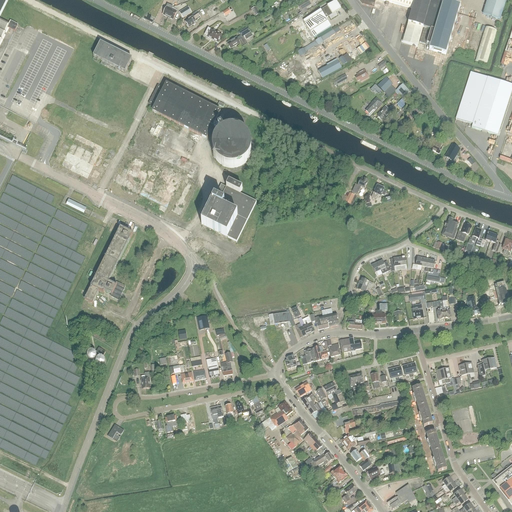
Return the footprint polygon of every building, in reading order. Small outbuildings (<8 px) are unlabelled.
[(309,3),(307,0),(305,0),(297,5),(301,11),(304,9),(303,7),(309,3)] [(358,0),(362,5),(373,8),(375,0),(378,0),(386,2),(385,6),(388,6),(389,3),(412,9),(405,35),(403,34),(401,43),(420,48),(421,43),(419,43),(423,28),(430,30),(426,45),(430,46),(429,51),(446,56),(460,7),(434,0),(358,0)] [(506,0),(486,0),(482,15),(500,20),(506,0)] [(336,1),(303,21),(314,38),(331,27),(325,18),(341,9),(336,1)] [(162,15),(168,18),(171,10),(172,8),(174,5),(170,3),(168,6),(167,5),(162,15)] [(183,19),(192,13),(188,7),(179,13),(183,19)] [(278,16),(285,12),(282,7),(275,11),(278,16)] [(255,8),(251,10),(255,17),(259,15),(255,8)] [(177,13),(171,10),(168,18),(173,20),(177,13)] [(197,15),(192,18),(185,23),(188,28),(196,23),(195,22),(200,18),(197,15)] [(8,27),(0,22),(0,42),(7,28),(15,32),(18,26),(18,25),(11,21),(8,27)] [(299,56),(341,31),(339,27),(297,51),(299,56)] [(247,28),(239,33),(240,36),(241,38),(242,37),(250,33),(247,28)] [(486,65),(496,31),(485,28),(475,61),(486,65)] [(213,40),(216,33),(208,29),(205,35),(208,36),(207,37),(213,40)] [(221,36),(216,33),(213,40),(218,43),(221,36)] [(241,47),(246,44),(242,37),(241,38),(240,36),(227,44),(230,49),(240,44),(241,47)] [(365,43),(356,50),(360,55),(369,48),(365,43)] [(93,58),(124,74),(131,60),(112,50),(111,50),(104,47),(105,47),(100,44),(93,58)] [(347,63),(342,57),(339,59),(343,66),(347,63)] [(321,78),(341,69),(337,59),(326,64),(327,66),(318,70),(321,78)] [(384,61),(377,66),(370,71),(373,75),(380,69),(380,70),(387,65),(384,61)] [(359,80),(360,82),(369,78),(365,70),(356,74),(357,76),(355,77),(357,82),(359,80)] [(471,128),(497,136),(511,90),(511,86),(485,77),(486,74),(480,73),(479,75),(470,73),(455,119),(472,125),(471,128)] [(345,74),(332,82),(334,86),(347,79),(345,74)] [(384,93),(391,85),(384,79),(377,86),(384,93)] [(154,107),(152,112),(206,139),(220,112),(166,85),(162,93),(154,107)] [(381,91),(375,85),(372,87),(379,94),(381,91)] [(402,85),(396,90),(394,92),(397,95),(400,93),(403,97),(409,91),(402,85)] [(162,93),(164,88),(158,86),(156,90),(148,104),(154,107),(162,93)] [(383,104),(381,103),(376,98),(371,103),(371,104),(369,106),(369,107),(365,111),(369,114),(373,110),(373,111),(376,108),(378,110),(383,104)] [(397,107),(401,111),(401,110),(407,105),(402,99),(396,105),(398,106),(397,107)] [(395,110),(392,107),(387,111),(384,108),(376,116),(382,121),(390,113),(391,115),(395,110)] [(405,114),(401,110),(401,111),(395,116),(399,120),(405,114)] [(407,127),(404,125),(405,125),(400,120),(399,122),(397,120),(392,125),(398,131),(399,130),(401,132),(407,127)] [(222,166),(223,166),(224,167),(225,167),(226,168),(227,168),(229,168),(230,168),(231,168),(232,168),(234,168),(235,168),(236,168),(237,167),(238,167),(240,167),(241,166),(242,165),(243,165),(244,164),(245,163),(245,162),(246,161),(247,160),(248,159),(248,158),(249,157),(249,156),(250,155),(250,154),(250,152),(251,151),(251,150),(251,149),(251,147),(250,146),(250,145),(250,144),(250,143),(249,141),(249,140),(248,139),(247,138),(247,137),(246,136),(245,135),(244,134),(243,134),(242,133),(241,132),(240,132),(239,131),(238,131),(237,130),(235,130),(234,130),(233,130),(232,130),(230,130),(229,130),(228,130),(227,130),(226,130),(224,131),(223,131),(221,127),(217,129),(220,133),(219,134),(218,135),(217,136),(216,137),(216,138),(215,139),(214,140),(214,141),(213,142),(213,143),(213,144),(212,146),(212,147),(212,148),(212,149),(212,151),(212,152),(212,153),(213,154),(213,155),(214,157),(214,158),(215,159),(215,160),(216,161),(217,162),(218,163),(219,164),(220,164),(221,165),(222,166)] [(419,147),(423,142),(418,139),(414,144),(419,147)] [(439,155),(443,147),(441,146),(442,144),(434,140),(433,142),(429,150),(439,155)] [(58,167),(87,179),(92,169),(96,171),(105,149),(99,146),(97,151),(90,148),(86,158),(65,149),(58,167)] [(453,147),(447,157),(452,160),(458,150),(453,147)] [(502,153),(500,158),(508,161),(511,151),(506,149),(504,154),(502,153)] [(133,157),(127,174),(130,175),(129,176),(135,179),(142,161),(133,157)] [(148,167),(137,197),(158,204),(156,210),(161,212),(163,209),(167,210),(172,195),(178,197),(180,193),(176,191),(180,179),(148,167)] [(365,186),(368,181),(367,181),(367,180),(366,179),(365,180),(364,179),(363,181),(360,180),(354,193),(356,194),(357,194),(360,187),(364,189),(364,188),(365,188),(366,187),(365,186)] [(219,203),(214,200),(212,205),(211,204),(201,225),(227,238),(228,238),(236,243),(256,203),(239,195),(242,189),(228,183),(219,203)] [(386,193),(383,191),(384,189),(377,185),(373,193),(371,197),(376,200),(378,196),(380,197),(381,195),(384,196),(386,193)] [(349,193),(344,202),(349,204),(353,195),(349,193)] [(180,217),(187,201),(182,199),(177,210),(174,209),(172,214),(180,217)] [(83,214),(84,212),(86,209),(86,208),(82,206),(77,204),(69,200),(66,205),(83,214)] [(453,240),(457,229),(456,229),(458,224),(453,222),(453,220),(449,219),(447,223),(446,223),(444,227),(445,227),(441,236),(453,240)] [(458,232),(455,240),(463,243),(466,235),(468,236),(471,227),(465,225),(461,233),(458,232)] [(120,228),(92,285),(91,288),(90,289),(86,296),(84,300),(92,304),(99,292),(103,294),(104,291),(112,295),(111,297),(119,301),(125,288),(117,284),(110,280),(133,234),(125,230),(120,228)] [(469,240),(467,245),(465,251),(471,253),(473,246),(470,245),(472,241),(475,242),(476,238),(478,239),(476,245),(480,247),(482,240),(478,238),(481,231),(475,229),(471,241),(469,240)] [(482,240),(480,247),(483,248),(485,241),(490,243),(493,235),(488,233),(485,241),(482,240)] [(492,251),(495,252),(498,244),(498,242),(496,241),(498,237),(493,235),(490,243),(495,245),(492,251)] [(193,240),(192,239),(186,243),(194,253),(206,243),(204,240),(202,242),(198,237),(193,240)] [(511,243),(505,241),(502,250),(504,250),(503,254),(507,256),(509,252),(510,252),(511,249),(511,243)] [(222,255),(206,263),(216,284),(232,276),(222,255)] [(429,260),(422,259),(421,267),(424,268),(425,269),(425,272),(427,272),(429,260)] [(435,261),(429,260),(427,272),(432,274),(435,261)] [(384,264),(382,261),(377,264),(380,271),(382,275),(391,271),(387,263),(384,264)] [(380,271),(377,264),(371,266),(376,277),(378,277),(377,273),(380,271)] [(358,284),(367,288),(369,284),(372,285),(373,284),(361,278),(358,284)] [(504,283),(494,285),(492,286),(493,292),(479,295),(482,310),(499,306),(499,305),(501,304),(501,305),(509,303),(504,283)] [(365,292),(367,288),(358,284),(356,290),(368,295),(368,293),(365,292)] [(410,302),(424,300),(423,299),(423,294),(420,294),(412,295),(409,296),(410,302)] [(466,299),(468,308),(466,308),(467,311),(468,311),(470,317),(481,315),(480,308),(476,309),(473,297),(466,299)] [(443,302),(445,319),(451,318),(450,313),(451,313),(450,311),(450,310),(449,310),(448,302),(443,302)] [(376,311),(376,315),(372,315),(373,325),(385,324),(385,315),(382,315),(381,307),(381,305),(377,305),(377,311),(376,311)] [(124,321),(93,306),(89,315),(120,330),(124,321)] [(291,309),(295,318),(300,316),(296,307),(291,309)] [(422,311),(422,309),(417,310),(417,308),(416,309),(412,309),(413,320),(423,319),(422,311)] [(319,317),(315,318),(318,331),(338,326),(338,321),(337,315),(332,316),(331,312),(321,314),(322,317),(319,318),(319,317)] [(396,322),(397,322),(398,323),(399,323),(400,322),(401,322),(401,317),(402,317),(401,312),(393,313),(394,317),(396,317),(396,322)] [(289,313),(268,316),(270,325),(290,322),(292,328),(295,326),(293,322),(289,313)] [(354,329),(355,320),(355,316),(352,315),(351,320),(347,319),(346,329),(354,329)] [(305,328),(308,335),(315,332),(309,320),(306,321),(308,325),(305,326),(305,328)] [(362,321),(355,320),(354,329),(362,330),(362,324),(361,324),(362,321)] [(303,323),(300,324),(297,325),(302,337),(308,335),(305,328),(305,326),(303,323)] [(187,339),(185,330),(178,332),(180,341),(187,339)] [(331,346),(330,339),(326,340),(328,347),(331,358),(340,356),(338,345),(331,346)] [(348,340),(350,352),(355,351),(362,349),(360,341),(354,342),(353,339),(348,340)] [(350,352),(348,340),(339,341),(341,354),(350,352)] [(237,351),(232,344),(228,345),(230,353),(233,352),(237,351)] [(319,353),(320,353),(319,347),(313,349),(317,362),(321,361),(319,353)] [(105,353),(99,348),(96,352),(103,357),(105,353)] [(310,357),(314,355),(313,350),(304,352),(305,358),(310,357)] [(87,356),(87,357),(87,358),(88,358),(88,359),(89,360),(90,360),(91,361),(92,361),(93,360),(94,360),(95,359),(96,358),(96,357),(96,356),(96,355),(96,354),(95,353),(94,352),(93,352),(92,352),(91,352),(90,352),(89,352),(88,353),(88,354),(87,354),(87,355),(87,356)] [(320,353),(319,353),(321,361),(328,359),(327,352),(320,353)] [(230,353),(225,355),(227,363),(220,364),(223,377),(232,375),(230,363),(233,363),(230,353)] [(310,357),(305,358),(300,360),(302,366),(316,362),(314,355),(310,357)] [(296,367),(293,356),(287,357),(286,359),(286,361),(285,362),(287,370),(296,367)] [(201,357),(190,359),(192,368),(202,366),(201,357)] [(96,362),(96,363),(96,364),(97,365),(97,366),(98,366),(99,367),(100,367),(101,367),(102,367),(103,366),(104,366),(104,365),(105,365),(105,364),(105,363),(105,362),(105,361),(105,360),(104,360),(104,359),(103,359),(102,358),(101,358),(100,358),(99,358),(98,359),(97,359),(97,360),(96,361),(96,362)] [(210,360),(212,369),(214,378),(219,377),(216,359),(210,360)] [(494,359),(488,360),(490,370),(496,368),(494,359)] [(490,370),(488,360),(481,361),(483,367),(478,368),(480,378),(485,376),(484,371),(490,370)] [(408,365),(412,378),(413,377),(412,374),(417,373),(414,364),(408,365)] [(471,364),(465,365),(467,375),(474,373),(471,364)] [(181,373),(180,371),(179,365),(173,367),(174,374),(181,373)] [(412,378),(408,365),(402,367),(405,376),(409,375),(410,378),(412,378)] [(467,375),(465,365),(459,367),(461,376),(467,375)] [(400,367),(394,369),(397,381),(399,381),(398,378),(403,377),(400,367)] [(390,380),(394,379),(395,379),(396,382),(397,381),(394,369),(388,370),(390,380)] [(446,384),(450,383),(449,379),(451,379),(449,369),(442,370),(445,380),(446,384)] [(445,380),(442,370),(436,372),(439,381),(441,381),(442,385),(446,384),(445,380)] [(195,381),(206,379),(204,371),(193,373),(195,381)] [(144,373),(144,376),(141,377),(142,390),(150,389),(149,379),(150,379),(149,373),(144,373)] [(182,384),(193,382),(192,373),(181,375),(182,384)] [(361,374),(356,375),(358,381),(359,390),(362,389),(369,388),(368,384),(363,384),(361,374)] [(373,375),(370,375),(373,387),(377,387),(376,383),(378,382),(378,381),(379,380),(378,379),(377,374),(376,374),(375,374),(374,374),(373,375)] [(358,381),(356,375),(348,377),(351,388),(352,387),(353,391),(359,390),(358,381)] [(300,398),(311,391),(306,383),(295,390),(299,397),(300,398)] [(336,405),(340,403),(336,396),(335,396),(334,393),(337,392),(333,383),(323,388),(327,397),(328,397),(329,400),(333,398),(336,405)] [(417,408),(420,407),(423,406),(426,405),(421,386),(412,389),(417,408)] [(316,392),(321,401),(326,398),(321,389),(316,392)] [(302,402),(311,416),(312,415),(315,419),(322,414),(320,412),(322,411),(318,404),(312,395),(302,402)] [(253,404),(259,402),(257,396),(251,398),(253,404)] [(277,414),(265,422),(256,428),(260,435),(269,429),(271,431),(276,428),(287,420),(285,417),(288,415),(292,412),(288,406),(285,402),(280,406),(278,408),(275,410),(277,414)] [(235,404),(238,415),(241,414),(242,417),(248,415),(249,417),(251,417),(250,410),(247,411),(247,412),(244,413),(242,404),(240,405),(240,403),(235,404)] [(259,404),(254,407),(256,412),(255,413),(257,417),(264,414),(259,404)] [(423,406),(420,407),(417,408),(423,427),(432,424),(426,405),(423,406)] [(225,407),(228,419),(229,422),(229,424),(234,423),(233,418),(231,418),(230,414),(232,414),(230,406),(225,407)] [(214,423),(214,424),(213,425),(213,428),(213,429),(219,428),(219,425),(218,425),(217,419),(215,408),(210,409),(212,420),(213,421),(213,423),(214,423)] [(165,418),(167,426),(165,427),(166,434),(173,432),(172,428),(178,426),(175,416),(165,418)] [(289,427),(288,429),(292,434),(286,438),(290,444),(287,446),(291,451),(303,442),(301,439),(300,436),(308,429),(300,420),(292,427),(289,427)] [(348,425),(350,433),(356,431),(353,421),(349,422),(349,425),(348,425)] [(124,430),(119,427),(115,424),(108,436),(112,439),(117,432),(121,435),(124,430)] [(426,435),(432,453),(435,452),(441,451),(435,432),(426,435)] [(320,448),(322,447),(310,434),(303,440),(315,453),(316,452),(320,448)] [(344,446),(352,440),(354,439),(352,436),(350,438),(348,436),(340,442),(344,446)] [(387,445),(403,441),(403,443),(407,442),(406,437),(402,438),(387,442),(387,445)] [(352,440),(344,446),(347,451),(355,445),(352,440)] [(364,462),(367,459),(368,459),(367,459),(369,458),(368,456),(364,451),(359,455),(356,451),(350,455),(356,463),(361,459),(364,462)] [(441,451),(435,452),(432,453),(438,472),(447,469),(441,451)] [(318,466),(323,463),(325,466),(333,460),(329,454),(324,457),(323,455),(312,462),(307,466),(306,466),(311,474),(319,468),(318,466)] [(287,473),(288,473),(297,467),(291,458),(288,460),(281,464),(287,473)] [(367,459),(364,462),(364,463),(359,467),(363,472),(371,465),(367,459)] [(398,464),(388,465),(390,474),(395,473),(395,472),(399,471),(398,464)] [(330,466),(322,472),(325,475),(333,469),(330,466)] [(499,490),(500,489),(509,500),(507,501),(511,506),(511,467),(494,481),(496,484),(495,485),(499,490)] [(336,480),(343,474),(339,468),(331,474),(336,480)] [(368,477),(370,481),(379,476),(380,476),(378,472),(376,468),(373,470),(373,471),(367,474),(366,475),(368,477)] [(341,483),(341,481),(346,477),(343,474),(336,480),(338,483),(340,484),(341,483)] [(442,487),(443,490),(453,483),(449,478),(445,481),(443,478),(438,482),(440,485),(442,483),(444,486),(442,487)] [(453,483),(443,490),(445,492),(448,490),(450,493),(456,488),(453,483)] [(395,494),(398,497),(410,489),(408,485),(395,494)] [(344,492),(347,495),(342,499),(345,504),(349,501),(348,498),(348,497),(349,498),(356,491),(352,486),(344,492)] [(425,486),(422,487),(429,502),(432,500),(431,498),(429,494),(425,486)] [(339,492),(336,488),(329,494),(332,497),(339,492)] [(410,489),(398,497),(387,504),(392,510),(400,505),(401,505),(407,501),(409,504),(416,500),(410,490),(411,490),(410,489)] [(453,495),(455,498),(452,500),(454,503),(464,496),(460,491),(453,495)] [(447,497),(445,494),(435,502),(437,505),(442,501),(447,497)] [(464,496),(454,503),(455,505),(459,503),(461,506),(467,501),(464,496)] [(356,511),(361,511),(363,511),(370,506),(366,501),(362,504),(360,505),(361,505),(355,510),(356,511)]
